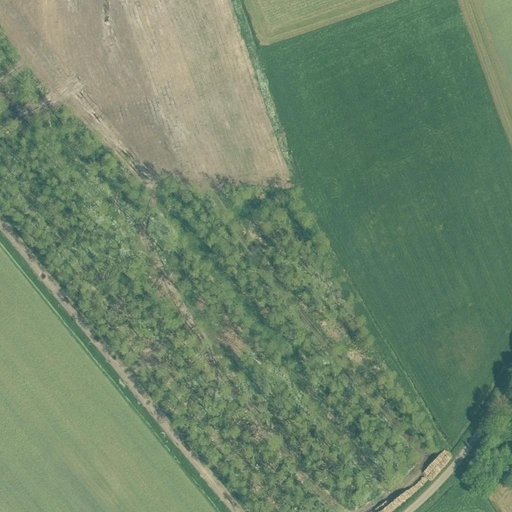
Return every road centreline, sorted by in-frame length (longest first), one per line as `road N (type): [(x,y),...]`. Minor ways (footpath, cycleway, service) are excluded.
road 1 (track): [(0,219),(241,511)]
road 2 (unclassified): [(406,511),(466,450),(511,383)]
